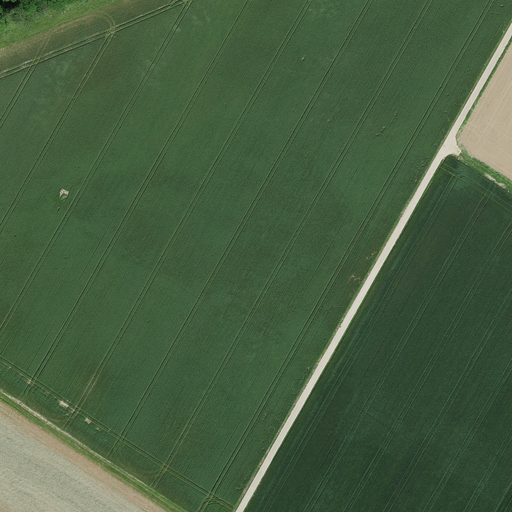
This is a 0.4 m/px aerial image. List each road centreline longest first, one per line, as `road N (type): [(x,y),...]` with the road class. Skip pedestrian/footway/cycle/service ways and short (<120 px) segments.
road 1 (track): [(511,30),(237,511)]
road 2 (track): [(181,511),(0,391)]
